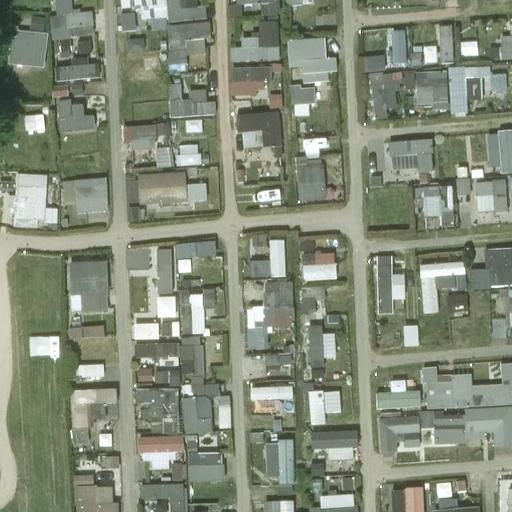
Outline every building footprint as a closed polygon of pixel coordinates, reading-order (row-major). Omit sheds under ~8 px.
[(51,16),(52,40),(95,37),(94,12),(73,13),(72,0),(55,0),(57,16),(51,16)] [(186,42),(211,40),(208,6),(198,7),(197,0),(120,0),(121,12),(123,29),(153,26),(167,25),(171,74),(189,72),(186,42)] [(277,0),(236,0),(237,4),(261,3),(262,14),(278,13),(277,0)] [(454,62),(454,26),(440,27),(440,62),(454,62)] [(14,30),(10,64),(44,69),(49,35),(14,30)] [(511,36),(500,37),(501,61),(511,60),(511,36)] [(281,61),(280,46),(263,47),(263,37),(244,38),(244,48),(232,48),(233,63),(281,61)] [(391,45),(374,45),(375,69),(410,68),(408,37),(391,38),(391,45)] [(303,68),(304,84),(335,82),(334,58),(327,58),(326,38),(289,40),(290,69),(303,68)] [(58,81),(94,80),(93,58),(72,59),(72,68),(58,69),(58,81)] [(488,101),(487,68),(416,71),(418,105),(433,105),(434,114),(469,112),(469,101),(488,101)] [(276,69),(257,70),(258,92),(278,91),(276,69)] [(374,116),(398,115),(396,89),(401,88),(400,73),(372,75),(374,116)] [(171,118),(216,116),(216,103),(207,103),(206,90),(185,91),(185,84),(170,85),(171,118)] [(316,104),(315,87),(291,88),(292,106),(316,104)] [(58,101),(60,133),(96,130),(95,115),(85,116),(84,106),(72,107),(71,100),(58,101)] [(283,148),(281,113),(240,116),(241,150),(283,148)] [(157,149),(158,168),(173,167),(172,145),(170,145),(169,125),(126,127),(127,150),(157,149)] [(11,134),(8,161),(30,163),(33,136),(11,134)] [(323,161),(297,162),(299,202),(325,200),(323,161)] [(139,206),(188,204),(187,173),(138,175),(139,206)] [(77,214),(109,212),(107,179),(63,181),(65,207),(77,206),(77,214)] [(454,223),(453,187),(425,188),(426,216),(442,216),(442,223),(454,223)] [(176,245),(176,259),(217,257),(216,243),(176,245)] [(129,264),(140,264),(141,270),(175,268),(173,247),(128,249),(129,264)] [(470,271),(471,290),(511,288),(511,248),(486,250),(487,270),(470,271)] [(69,263),(70,312),(109,311),(108,262),(69,263)] [(264,308),(249,308),(249,350),(269,350),(269,327),(294,327),(294,283),(264,283),(264,308)] [(302,289),(309,380),(341,378),(340,363),(322,364),(317,299),(347,296),(346,286),(302,289)] [(184,333),(206,331),(204,305),(191,306),(190,293),(134,296),(136,324),(161,322),(161,311),(182,309),(184,333)] [(399,349),(396,300),(380,301),(383,350),(399,349)] [(108,338),(108,326),(74,328),(75,340),(108,338)] [(183,394),(203,394),(204,339),(183,338),(183,394)] [(136,345),(136,362),(179,361),(178,344),(136,345)] [(293,372),(293,355),(267,356),(268,373),(293,372)] [(426,409),(511,405),(511,363),(502,364),(502,384),(472,385),(472,374),(438,375),(438,367),(424,368),(426,409)] [(77,380),(105,379),(104,365),(76,366),(77,380)] [(154,367),(139,368),(140,382),(155,381),(154,367)] [(156,384),(180,384),(180,373),(156,373),(156,384)] [(291,411),(289,381),(255,383),(256,398),(275,397),(276,412),(291,411)] [(150,421),(164,422),(163,433),(179,433),(180,390),(137,389),(137,406),(150,406),(150,421)] [(89,405),(117,404),(116,390),(71,392),(74,457),(91,456),(89,405)] [(187,436),(215,432),(209,396),(181,401),(187,436)] [(511,448),(511,408),(421,411),(421,430),(435,429),(435,443),(494,441),(494,449),(511,448)] [(422,450),(420,416),(401,418),(401,413),(378,415),(381,453),(422,450)] [(319,433),(319,448),(354,449),(354,433),(319,433)] [(185,438),(138,438),(138,453),(185,452),(185,438)] [(187,454),(189,482),(225,480),(224,452),(187,454)] [(95,487),(94,475),(75,476),(76,511),(117,511),(117,486),(95,487)] [(187,511),(185,484),(141,486),(142,499),(155,498),(155,511),(187,511)] [(357,511),(356,495),(320,496),(320,511),(357,511)]
